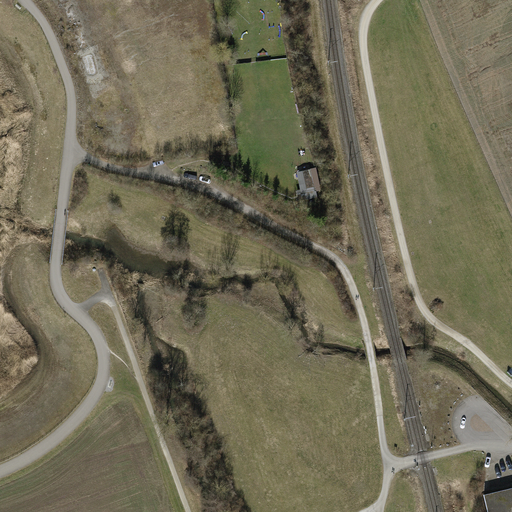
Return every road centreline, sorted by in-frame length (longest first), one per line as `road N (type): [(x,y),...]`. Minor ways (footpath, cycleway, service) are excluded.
road 1 (track): [(389,465),(368,339),(349,278),(331,255),(227,198),(68,149)]
road 2 (track): [(511,383),(419,302),(361,44),(360,23),(375,0)]
road 3 (track): [(107,291),(188,511)]
